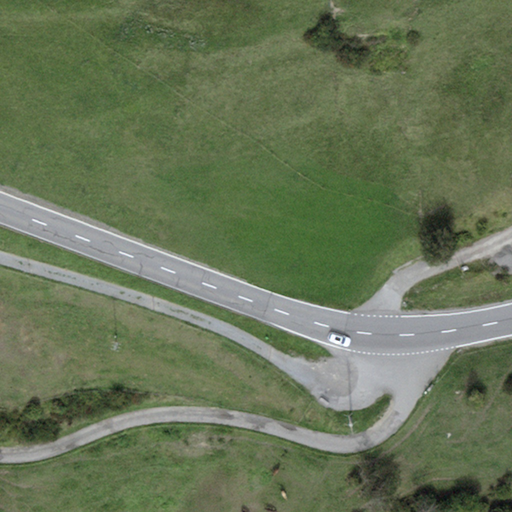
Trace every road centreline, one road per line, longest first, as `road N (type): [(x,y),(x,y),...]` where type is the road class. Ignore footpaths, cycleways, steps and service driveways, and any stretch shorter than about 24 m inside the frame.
road 1 (track): [(511,232),(409,276),(387,307),(373,379),(345,392),(314,385),(227,330),(0,256)]
road 2 (primary): [(0,207),(358,334),(445,335),(511,319)]
